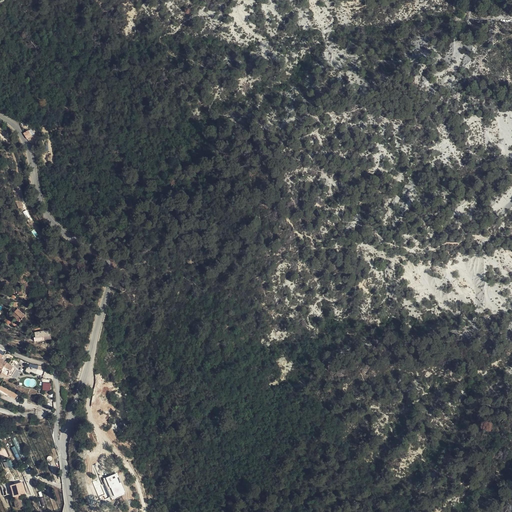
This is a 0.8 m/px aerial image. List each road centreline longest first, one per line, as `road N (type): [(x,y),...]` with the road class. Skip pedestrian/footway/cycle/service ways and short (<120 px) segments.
road 1 (tertiary): [(62,448),(107,269),(98,253),(47,218),(24,140),(0,116)]
road 2 (residential): [(62,448),(53,371),(0,345)]
